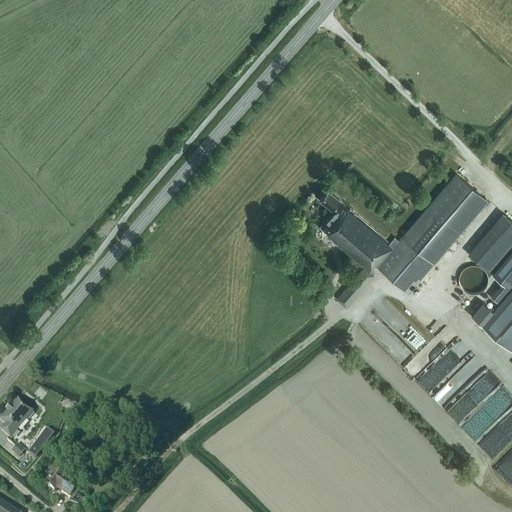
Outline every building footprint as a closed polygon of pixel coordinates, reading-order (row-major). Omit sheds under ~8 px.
[(426,209),(398,241),(395,237),(389,243),(349,209),(349,210),(339,202),(340,201),(328,190),(320,199),(334,211),(320,228),(327,234),(327,235),(365,267),(337,298),(347,307),(374,275),(369,271),(375,264),(409,293),(488,201),(456,173),(426,209)] [(467,253),(489,271),(511,244),(511,220),(505,215),(502,212),(467,253)] [(481,324),(481,325),(509,349),(511,345),(511,251),(492,275),(502,283),(491,297),(498,303),(493,310),(485,304),(483,302),(471,315),(481,324)] [(463,290),(464,291),(465,292),(467,293),(468,293),(469,294),(471,294),(472,294),(474,294),(475,294),(476,294),(477,294),(478,293),(479,293),(481,292),(482,291),(483,290),(484,290),(485,288),(486,287),(487,285),(487,284),(487,283),(488,282),(488,281),(488,280),(488,279),(488,278),(487,276),(487,274),(486,273),(486,272),(485,271),(484,270),(483,268),(481,267),(480,267),(478,266),(476,265),(475,265),(474,265),(472,265),(470,265),(468,266),(466,267),(465,267),(463,269),(462,270),(461,271),(461,272),(460,273),(460,274),(459,275),(459,277),(459,278),(458,279),(459,281),(459,283),(459,284),(460,286),(460,287),(461,288),(463,290)] [(32,411),(17,398),(10,406),(9,405),(5,410),(6,411),(0,418),(0,420),(5,424),(0,430),(10,438),(32,411)] [(48,430),(47,429),(46,429),(41,436),(49,442),(54,435),(48,430)] [(17,444),(11,451),(19,458),(25,450),(17,444)] [(54,490),(56,488),(70,497),(78,485),(54,469),(44,484),(54,490)] [(89,511),(90,509),(89,506),(83,504),(84,504),(72,499),(70,505),(81,510),(81,509),(89,511)] [(0,511),(17,511),(0,500),(0,511)]
